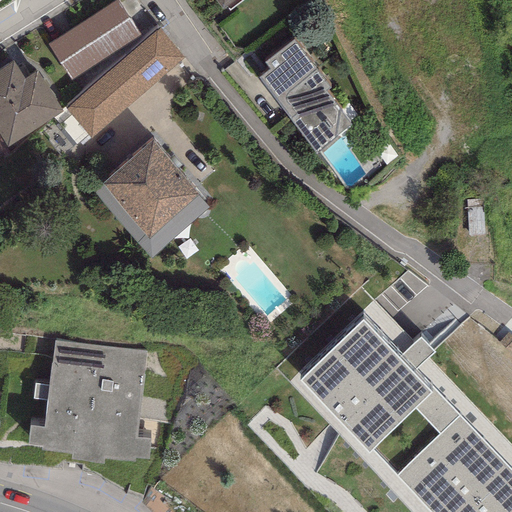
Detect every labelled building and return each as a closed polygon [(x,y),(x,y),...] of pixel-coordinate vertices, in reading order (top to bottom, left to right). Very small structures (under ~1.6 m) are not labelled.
[(214,0),(222,10),(234,0),(214,0)] [(139,35),(117,1),(48,45),(70,80),(139,35)] [(184,57),(159,28),(66,109),(91,138),(184,57)] [(268,69),(257,78),(315,153),(352,125),(325,91),(330,88),(293,40),(263,63),(268,69)] [(62,111),(36,71),(24,79),(13,62),(0,69),(0,135),(7,147),(62,111)] [(7,147),(0,135),(0,161),(12,154),(7,147)] [(152,141),(101,184),(148,238),(197,196),(198,195),(152,141)] [(208,208),(197,196),(148,238),(101,184),(92,192),(150,259),(208,208)] [(413,344),(373,300),(361,310),(402,355),(413,344)] [(431,392),(362,320),(299,380),(368,453),(370,451),(428,511),(511,511),(511,470),(434,389),(431,392)] [(434,352),(420,337),(413,344),(402,355),(415,369),(434,352)] [(146,351),(53,341),(48,385),(34,383),(32,400),(46,401),(43,428),(29,426),(27,445),(42,447),(42,450),(71,453),(70,460),(103,464),(104,459),(134,462),(134,458),(148,459),(150,439),(136,438),(146,351)]
